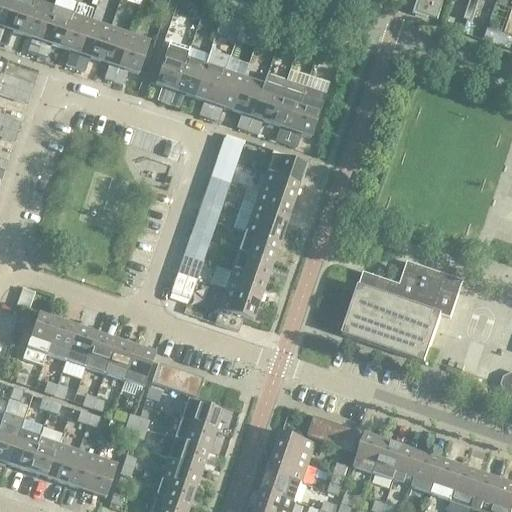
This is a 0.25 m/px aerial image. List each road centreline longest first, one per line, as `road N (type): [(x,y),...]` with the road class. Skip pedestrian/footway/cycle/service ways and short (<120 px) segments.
road 1 (residential): [(1,258),(56,91),(197,138),(139,315)]
road 2 (residential): [(511,445),(139,315)]
road 3 (residential): [(139,315),(0,269)]
